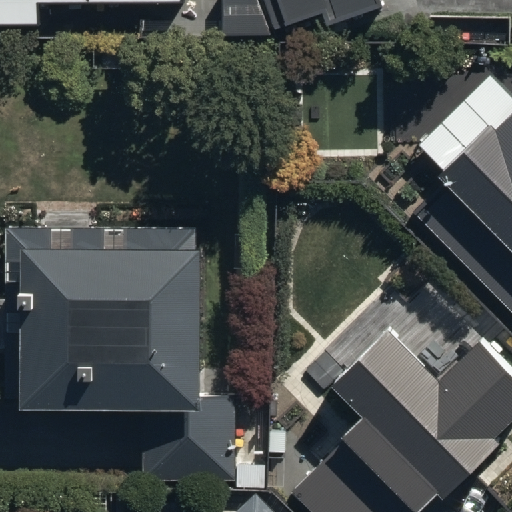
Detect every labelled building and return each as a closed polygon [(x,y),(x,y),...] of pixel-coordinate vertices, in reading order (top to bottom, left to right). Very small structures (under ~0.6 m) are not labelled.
[(0,0),(0,15),(39,15),(38,0),(0,0)] [(382,0),(267,0),(279,29),(324,12),(330,27),(385,7),(382,0)] [(490,0),(398,0),(399,33),(490,33),(490,0)] [(511,79),(441,149),(451,161),(511,222),(511,79)] [(511,222),(451,161),(411,200),(511,303),(511,222)] [(200,221),(5,220),(4,389),(146,390),(146,474),(233,475),(233,385),(200,385),(200,221)] [(435,353),(385,303),(329,358),(360,390),(338,412),(348,421),(291,477),(325,511),(383,511),(434,462),(442,470),(497,416),(492,412),(511,392),(511,350),(475,313),(435,353)] [(284,511),(256,483),(226,511),(284,511)]
